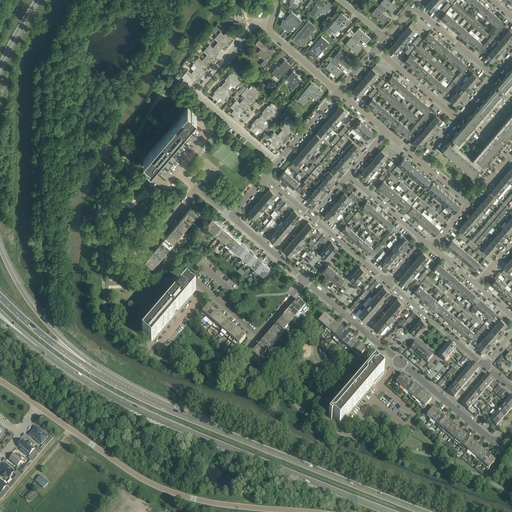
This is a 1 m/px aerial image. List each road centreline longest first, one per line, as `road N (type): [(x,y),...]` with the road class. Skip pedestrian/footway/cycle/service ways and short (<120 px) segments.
road 1 (primary): [(96,387),(389,511)]
road 2 (unclassified): [(38,406),(152,484),(215,503),(307,511)]
road 3 (residential): [(276,163),(197,93),(249,27),(269,25)]
road 4 (residential): [(304,279),(259,331),(205,289),(159,344)]
road 5 (primary): [(423,511),(258,446)]
road 6 (motorway): [(258,446),(99,375)]
road 7 (motorway): [(99,375),(23,295),(0,246)]
road 8 (residential): [(398,360),(490,438),(511,427)]
road 9 (residential): [(231,216),(196,186),(136,257)]
road 10 (residential): [(484,365),(386,281)]
road 11 (motorway): [(99,375),(0,296)]
